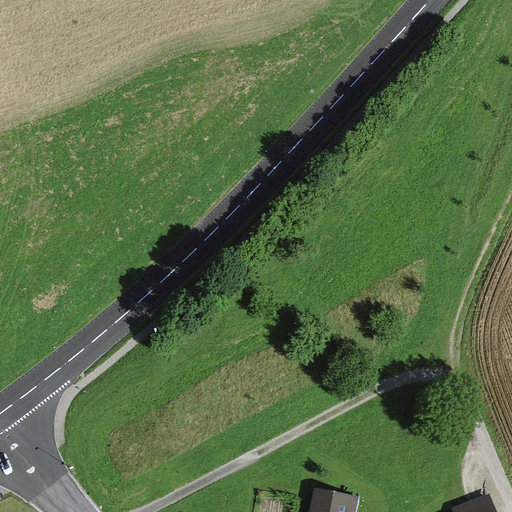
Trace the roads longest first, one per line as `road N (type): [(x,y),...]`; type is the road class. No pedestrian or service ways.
road 1 (primary): [(428,0),(221,221),(106,330),(0,413)]
road 2 (track): [(511,508),(470,407),(447,385),(421,380),(363,397),(146,511)]
road 3 (track): [(447,385),(463,305),(511,204)]
